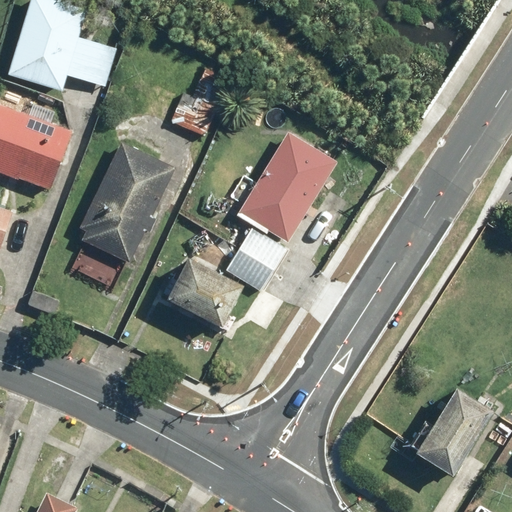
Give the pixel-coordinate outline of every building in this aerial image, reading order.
[(114,50),(74,39),(83,9),(50,0),(26,0),(5,77),(59,92),(63,78),(103,89),(114,50)] [(192,98),(183,94),(169,122),(200,137),(228,82),(206,71),(192,98)] [(511,134),(442,90),(435,100),(511,150),(511,134)] [(70,130),(0,107),(0,178),(49,194),(70,130)] [(283,135),(234,218),(284,247),(333,164),(283,135)] [(175,168),(119,141),(72,239),(129,265),(175,168)] [(0,243),(11,214),(0,209),(0,243)] [(466,247),(450,238),(430,273),(446,281),(466,247)] [(239,283),(184,260),(162,310),(218,334),(239,283)] [(443,286),(425,275),(408,302),(427,313),(443,286)] [(60,301),(33,289),(25,306),(53,318),(60,301)] [(416,328),(401,318),(377,355),(392,365),(416,328)] [(488,412),(447,389),(407,458),(448,481),(488,412)] [(68,511),(43,500),(37,511),(68,511)]
